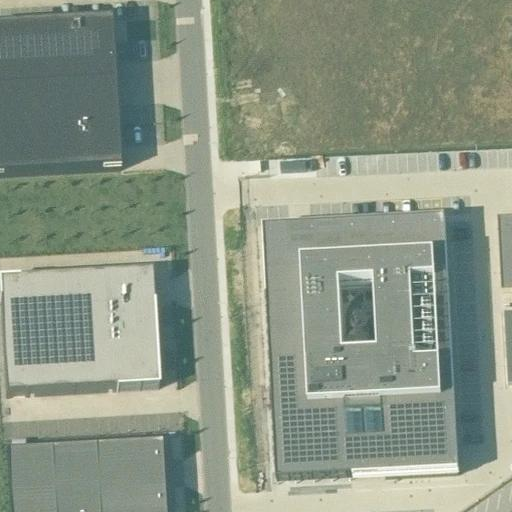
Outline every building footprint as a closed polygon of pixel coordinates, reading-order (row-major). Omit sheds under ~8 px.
[(111,23),(0,28),(0,179),(120,172),(111,23)] [(250,166),(250,175),(261,174),(261,165),(250,166)] [(511,220),(498,222),(502,295),(511,294),(511,220)] [(446,224),(264,234),(277,483),(351,479),(351,471),(385,469),(386,482),(459,478),(446,224)] [(149,278),(0,287),(0,337),(4,402),(157,393),(149,278)] [(165,511),(162,447),(6,456),(9,511),(165,511)]
